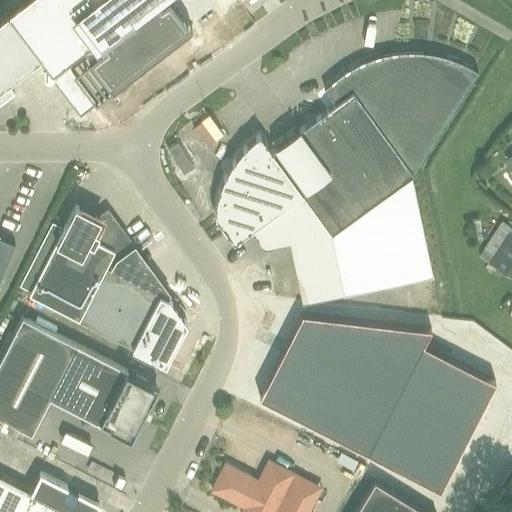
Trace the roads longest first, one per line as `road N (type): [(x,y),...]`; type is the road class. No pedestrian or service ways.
road 1 (unclassified): [(141,511),(234,328),(226,294),(141,167),(131,133)]
road 2 (unclassified): [(131,133),(312,0)]
road 3 (unclassified): [(0,147),(95,147),(131,133)]
